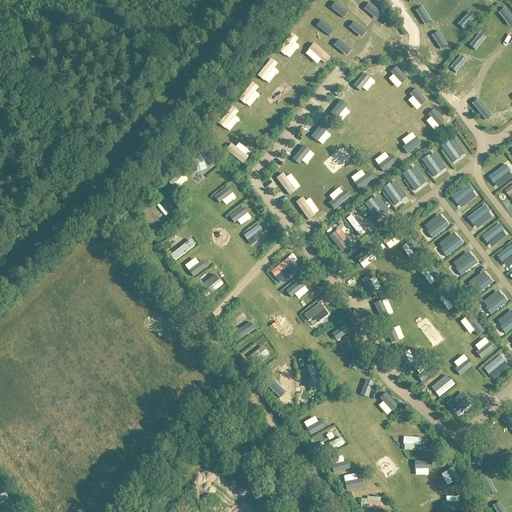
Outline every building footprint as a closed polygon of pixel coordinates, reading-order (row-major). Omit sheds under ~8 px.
[(471,7),(482,18),(489,11),(478,0),(471,7)] [(400,20),(407,29),(417,21),(409,12),(400,20)] [(411,30),(417,38),(422,35),(416,26),(411,30)] [(511,91),(510,90),(503,97),(509,103),(511,99),(511,91)] [(505,126),(511,122),(499,101),(492,106),(505,126)] [(475,113),(486,134),(493,131),(482,110),(475,113)] [(457,130),(452,134),(458,144),(463,141),(457,130)] [(229,155),(235,147),(216,131),(210,139),(229,155)] [(460,159),(448,142),(441,146),(453,163),(460,159)] [(343,164),(350,156),(343,149),(336,157),(343,164)] [(194,155),(196,173),(208,172),(206,153),(194,155)] [(441,173),(429,156),(422,160),(434,177),(441,173)] [(448,173),(454,171),(449,160),(443,163),(448,173)] [(506,165),(489,178),(494,184),(510,172),(506,165)] [(421,187),(409,170),(403,174),(415,192),(421,187)] [(402,201),(390,184),(383,189),(395,206),(402,201)] [(468,185),(452,198),(457,204),(473,192),(468,185)] [(464,212),(481,201),(476,194),(459,204),(464,212)] [(384,216),(371,199),(365,204),(378,221),(384,216)] [(484,206),(468,218),(473,225),(489,212),(484,206)] [(234,221),(249,211),(246,207),(232,216),(234,221)] [(444,220),(427,233),(432,239),(449,227),(444,220)] [(499,225),(483,237),(487,244),(504,231),(499,225)] [(264,231),(249,240),(253,246),(267,237),(264,231)] [(458,239),(441,251),(446,258),(463,245),(458,239)] [(177,240),(171,246),(176,251),(182,245),(177,240)] [(511,245),(497,257),(502,263),(511,255),(511,245)] [(401,259),(406,250),(401,247),(396,256),(401,259)] [(473,257),(456,270),(461,277),(478,264),(473,257)] [(272,272),(278,279),(296,265),(290,258),(272,272)] [(430,278),(435,272),(424,263),(419,268),(430,278)] [(421,268),(411,272),(414,281),(424,277),(421,268)] [(488,277),(471,290),(476,296),(493,284),(488,277)] [(222,281),(204,295),(209,301),(227,288),(222,281)] [(436,284),(425,293),(431,301),(442,292),(436,284)] [(297,297),(302,304),(315,294),(311,287),(297,297)] [(503,296),(486,309),(491,316),(507,303),(503,296)] [(394,302),(378,314),(384,322),(400,310),(394,302)] [(245,328),(252,323),(246,316),(240,322),(245,328)] [(511,319),(500,328),(505,335),(511,329),(511,319)] [(461,338),(476,326),(471,320),(456,331),(461,338)] [(239,323),(233,329),(239,334),(245,328),(239,323)] [(489,336),(470,350),(475,356),(494,343),(489,336)] [(266,348),(254,356),(261,365),(273,357),(266,348)] [(398,350),(392,354),(396,360),(402,355),(398,350)] [(410,355),(397,360),(400,369),(413,364),(410,355)] [(500,356),(484,369),(489,375),(505,363),(500,356)] [(316,386),(322,384),(315,365),(309,367),(316,386)] [(420,385),(439,372),(435,366),(416,379),(420,385)] [(437,393),(443,399),(458,387),(452,380),(437,393)] [(468,398),(453,412),(458,418),(473,404),(468,398)] [(410,429),(411,433),(420,433),(419,422),(394,423),(394,430),(410,429)] [(404,438),(405,449),(423,449),(423,437),(404,438)] [(329,445),(334,453),(347,446),(342,438),(329,445)] [(342,468),(343,476),(359,475),(358,468),(342,468)] [(369,480),(355,480),(355,493),(369,493),(369,480)] [(462,489),(443,493),(444,499),(463,495),(462,489)] [(358,499),(359,510),(383,508),(383,498),(358,499)]
